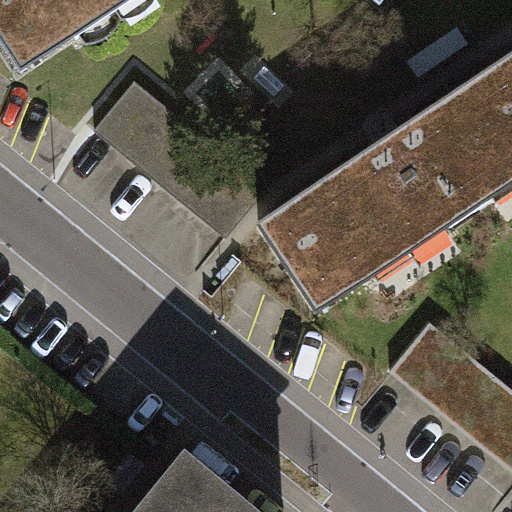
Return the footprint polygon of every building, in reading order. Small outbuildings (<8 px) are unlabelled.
[(0,0),(0,48),(15,70),(116,0),(0,0)] [(511,66),(507,60),(254,233),(307,310),(511,170),(511,66)] [(266,198),(134,87),(95,132),(227,244),(266,198)] [(511,396),(429,331),(392,376),(511,471),(511,396)] [(256,511),(178,448),(125,511),(256,511)]
